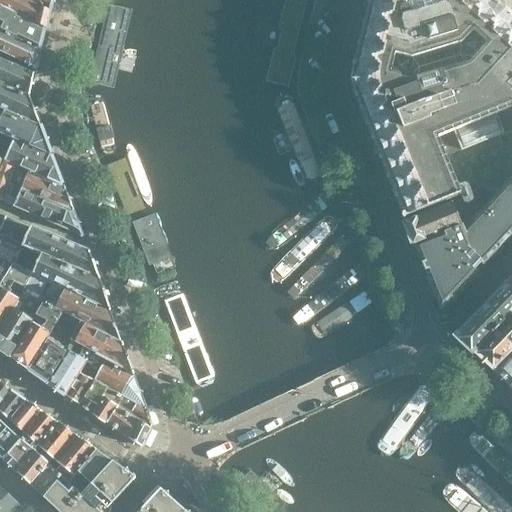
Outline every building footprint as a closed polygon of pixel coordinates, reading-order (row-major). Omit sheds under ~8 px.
[(49,12),(25,0),(0,0),(0,5),(45,29),(49,12)] [(51,0),(25,0),(49,12),(51,0)] [(283,0),(267,83),(290,87),(307,0),(283,0)] [(350,88),(403,220),(448,201),(458,197),(444,160),(511,127),(511,141),(459,167),(475,207),(468,215),(474,220),(460,236),(456,227),(414,244),(441,311),(511,234),(511,17),(493,0),(368,0),(350,75),(350,78),(350,86),(350,88)] [(45,29),(0,5),(0,29),(39,50),(45,29)] [(90,85),(114,91),(131,13),(108,7),(90,85)] [(39,50),(0,29),(0,51),(35,68),(39,50)] [(33,75),(0,60),(0,84),(29,97),(33,75)] [(0,108),(40,127),(29,98),(29,97),(0,84),(0,108)] [(87,101),(96,143),(97,145),(97,147),(99,149),(100,150),(102,151),(103,152),(107,154),(109,151),(110,150),(111,148),(111,146),(112,144),(112,142),(112,140),(103,98),(102,96),(101,94),(99,94),(96,93),(94,93),(92,94),(89,96),(88,97),(87,99),(87,101)] [(275,102),(306,181),(308,181),(310,182),(312,182),(314,182),(315,181),(317,180),(319,180),(320,178),(322,177),(323,176),(290,96),(289,95),(287,95),(285,95),(283,95),(282,96),(280,96),(278,97),(277,99),(276,100),(275,102)] [(40,127),(0,108),(0,133),(14,140),(51,157),(40,127)] [(62,187),(51,157),(14,140),(4,161),(5,161),(18,167),(63,187),(62,187)] [(111,163),(131,213),(146,207),(126,157),(111,163)] [(0,200),(2,201),(10,184),(18,167),(5,161),(0,172),(0,200)] [(72,212),(63,188),(63,187),(18,167),(10,184),(72,212)] [(72,212),(10,184),(2,201),(13,207),(81,237),(82,237),(72,212)] [(266,243),(265,246),(265,249),(265,251),(271,251),(273,251),(275,251),(278,250),(281,249),(284,247),(286,245),(330,204),(332,202),(333,199),(333,197),(331,193),(330,191),(327,189),(324,188),(322,187),(319,188),(317,190),(272,231),(270,233),(269,235),(267,238),(266,241),(266,243)] [(458,226),(449,203),(400,223),(403,231),(407,229),(414,244),(458,226)] [(179,268),(158,212),(132,221),(152,278),(179,268)] [(270,280),(272,280),(275,280),(277,279),(280,279),(282,278),(285,276),(287,275),(290,273),(336,229),(338,226),(339,224),(339,222),(338,219),(336,217),(334,215),(331,214),(329,214),(327,215),(324,216),(278,260),(276,262),(274,265),(273,268),(272,270),(271,273),(270,275),(270,278),(270,280)] [(88,253),(30,229),(6,218),(0,231),(0,233),(2,235),(22,244),(44,254),(98,279),(88,253)] [(281,293),(282,294),(282,296),(284,298),(286,300),(289,301),(291,301),(294,300),(296,298),(342,254),(344,252),(346,250),(347,247),(348,244),(349,242),(349,239),(350,237),(350,234),(348,234),(345,235),(343,235),(340,236),(337,237),(335,238),(332,240),(330,242),(284,286),(282,288),(281,291),(281,293)] [(0,283),(10,265),(22,244),(2,235),(0,237),(0,283)] [(109,312),(98,279),(44,254),(32,275),(109,312)] [(342,268),(295,311),(293,313),(292,316),(291,317),(292,321),(294,323),(296,325),(299,326),(301,326),(303,325),(306,323),(353,281),(355,279),(357,277),(359,274),(360,271),(361,269),(361,267),(362,264),(362,262),(360,262),(357,262),(355,262),(352,263),(349,264),(347,265),(344,266),(342,268)] [(0,329),(18,299),(5,292),(12,280),(25,287),(32,275),(10,265),(0,283),(0,329)] [(109,312),(32,275),(25,287),(20,295),(40,305),(60,315),(121,344),(109,312)] [(475,354),(511,314),(511,278),(506,284),(503,282),(467,319),(470,322),(460,333),(457,336),(457,337),(475,354)] [(313,329),(313,331),(313,332),(315,334),(316,336),(319,338),(321,338),(323,338),(325,337),(367,307),(369,305),(370,303),(372,301),(373,299),(373,297),(374,295),(374,292),(374,291),(372,290),(370,290),(368,289),(366,290),(363,290),(361,291),(359,292),(357,293),(315,323),(314,325),(313,328),(313,329)] [(163,300),(199,389),(217,382),(182,293),(163,300)] [(0,349),(10,357),(27,329),(34,316),(40,305),(20,295),(18,299),(0,329),(0,349)] [(29,370),(51,332),(60,315),(40,305),(34,316),(45,322),(37,335),(27,329),(10,357),(29,370)] [(511,350),(511,314),(475,354),(493,371),(511,350)] [(133,376),(121,344),(60,315),(51,332),(71,343),(83,349),(91,353),(133,376)] [(48,383),(66,352),(71,343),(51,332),(29,370),(48,383)] [(66,396),(80,372),(91,353),(83,349),(78,358),(66,352),(48,383),(66,396)] [(511,389),(511,388),(511,350),(493,371),(511,389)] [(144,407),(135,381),(133,376),(91,353),(80,372),(94,380),(108,387),(92,414),(105,423),(128,439),(141,448),(150,429),(151,426),(144,408),(144,407)] [(80,405),(94,380),(80,372),(66,396),(80,405)] [(92,414),(108,387),(94,380),(80,405),(92,414)] [(0,403),(10,392),(10,391),(9,391),(0,384),(0,403)] [(420,389),(393,437),(392,438),(392,439),(391,441),(391,442),(392,444),(392,445),(393,447),(394,448),(395,449),(397,449),(398,450),(400,450),(401,450),(403,449),(404,449),(405,448),(406,447),(407,445),(436,395),(436,393),(435,392),(435,390),(434,389),(433,388),(432,387),(431,386),(429,386),(428,386),(426,386),(425,386),(423,386),(422,387),(421,388),(420,389)] [(0,411),(9,420),(25,402),(11,392),(10,392),(0,403),(0,411)] [(437,400),(436,401),(403,452),(403,454),(404,455),(404,456),(405,458),(406,459),(407,459),(408,460),(410,460),(411,460),(413,460),(414,459),(449,407),(449,406),(450,404),(449,403),(449,402),(448,400),(447,399),(446,398),(445,398),(444,397),(442,397),(441,398),(439,398),(438,399),(437,400)] [(24,432),(41,413),(40,413),(25,402),(9,420),(24,432)] [(452,407),(410,472),(425,482),(467,415),(452,407)] [(74,473),(96,450),(76,437),(56,423),(55,423),(41,413),(24,432),(23,437),(2,460),(16,473),(29,485),(43,498),(62,477),(67,481),(74,473)] [(0,435),(9,426),(0,417),(0,435)] [(0,458),(2,460),(23,437),(9,426),(0,435),(0,458)] [(476,452),(511,484),(511,458),(489,438),(476,452)] [(109,506),(136,478),(96,450),(74,473),(91,489),(109,506)] [(511,486),(478,455),(467,466),(511,507),(511,486)] [(451,476),(454,484),(484,511),(511,511),(467,470),(459,468),(451,476)] [(251,469),(237,482),(265,511),(280,511),(287,507),(251,469)] [(103,511),(109,506),(91,489),(84,497),(67,481),(62,477),(43,498),(58,511),(103,511)] [(483,511),(452,483),(451,482),(450,481),(448,481),(447,481),(445,481),(443,481),(442,482),(441,483),(440,484),(439,485),(438,487),(438,488),(438,490),(438,492),(439,493),(439,494),(441,496),(459,511),(483,511)] [(23,511),(25,511),(19,505),(0,487),(0,511),(23,511)] [(186,511),(160,489),(159,490),(156,488),(142,502),(145,505),(138,511),(186,511)]
